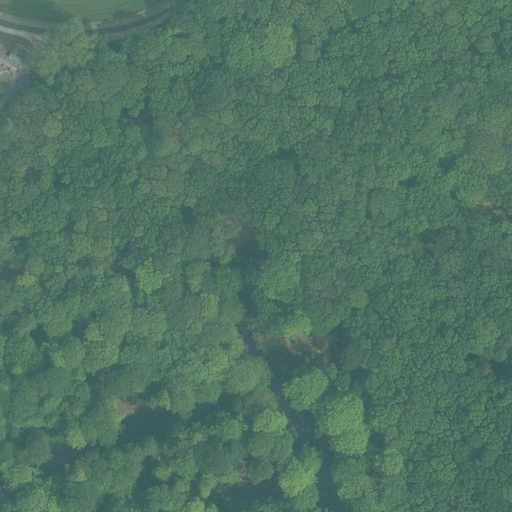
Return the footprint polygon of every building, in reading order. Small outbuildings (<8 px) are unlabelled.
[(67,67),(84,55),(79,48),(64,59),(67,67)] [(21,66),(0,51),(0,61),(16,72),(21,66)] [(12,105),(33,75),(27,71),(6,101),(12,105)] [(0,92),(4,96),(8,91),(0,83),(0,92)] [(485,494),(471,503),(476,511),(486,511),(494,507),(485,494)]
